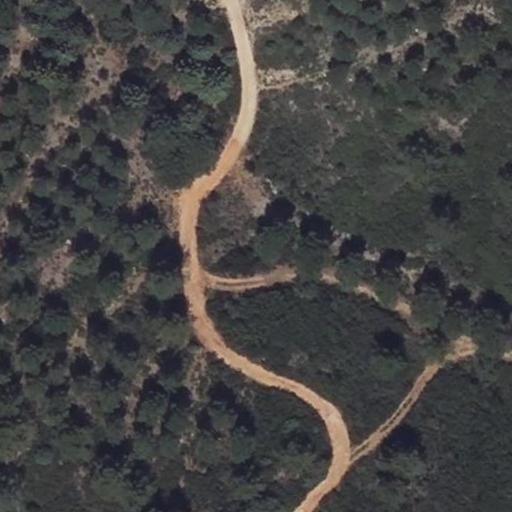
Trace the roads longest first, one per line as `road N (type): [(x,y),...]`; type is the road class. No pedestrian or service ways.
road 1 (track): [(331,470),(337,432),(320,403),(222,349),(203,330),(185,278),(189,201),(240,130),(246,104),(226,0)]
road 2 (track): [(511,352),(323,273),(185,278)]
road 3 (track): [(470,340),(428,358),(372,434),(295,511)]
